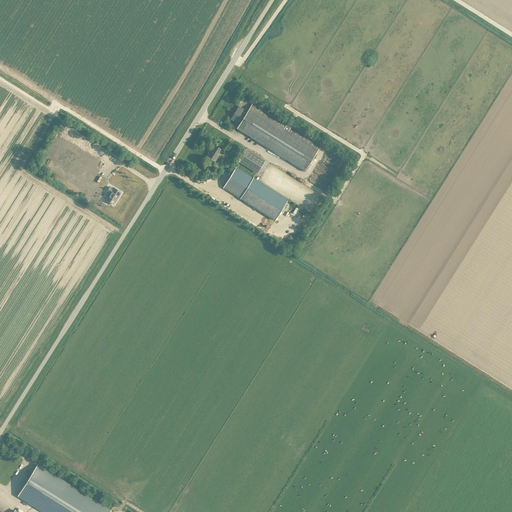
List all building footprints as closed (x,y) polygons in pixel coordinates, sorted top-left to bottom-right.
[(262,75),(258,81),(263,86),(268,80),(262,75)] [(320,146),(252,103),(239,124),(236,128),(304,171),(320,146)] [(230,119),(239,124),(247,111),(238,106),(230,119)] [(81,164),(91,147),(66,131),(55,148),(81,164)] [(220,155),(223,150),(213,145),(206,156),(208,157),(209,158),(209,157),(214,161),(218,154),(220,155)] [(263,161),(246,150),(239,161),(257,171),(263,161)] [(287,200),(288,199),(236,167),(223,187),(275,220),(274,219),(287,199),(287,200)] [(113,204),(121,192),(113,187),(112,188),(109,186),(107,191),(109,192),(105,199),(110,203),(111,203),(113,204)] [(18,495),(45,511),(108,511),(110,510),(37,464),(18,495)]
